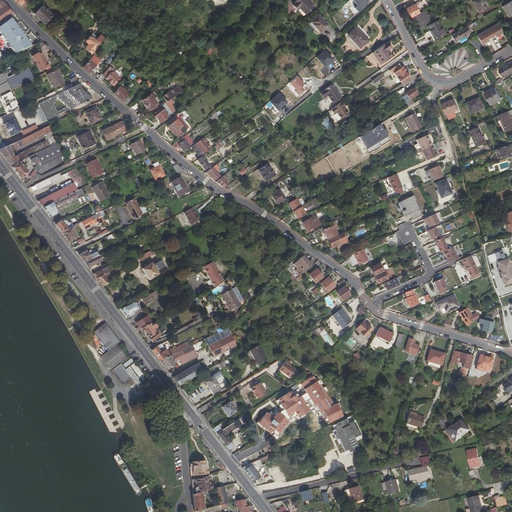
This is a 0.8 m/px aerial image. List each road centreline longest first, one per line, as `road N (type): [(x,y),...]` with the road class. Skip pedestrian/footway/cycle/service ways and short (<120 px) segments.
road 1 (residential): [(7,0),(181,161),(349,276),(370,306)]
road 2 (primary): [(0,165),(180,399)]
road 3 (residential): [(370,306),(511,354)]
road 4 (residential): [(511,50),(451,83),(437,82),(401,29)]
road 5 (primary): [(267,511),(180,399)]
